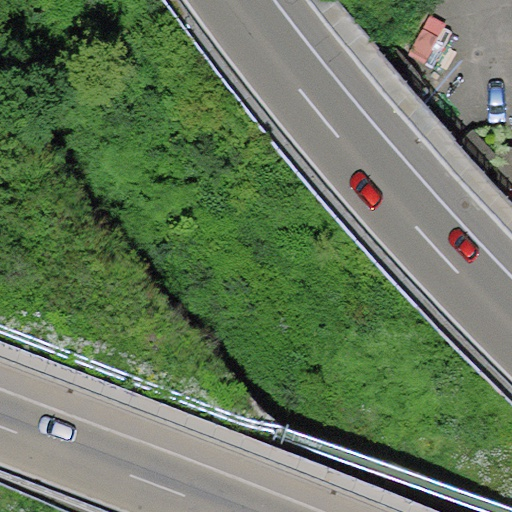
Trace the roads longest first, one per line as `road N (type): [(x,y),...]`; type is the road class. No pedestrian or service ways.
road 1 (motorway): [(511,327),(420,229),(233,0)]
road 2 (motorway): [(0,198),(106,328),(286,511)]
road 3 (motorway): [(226,511),(0,424)]
